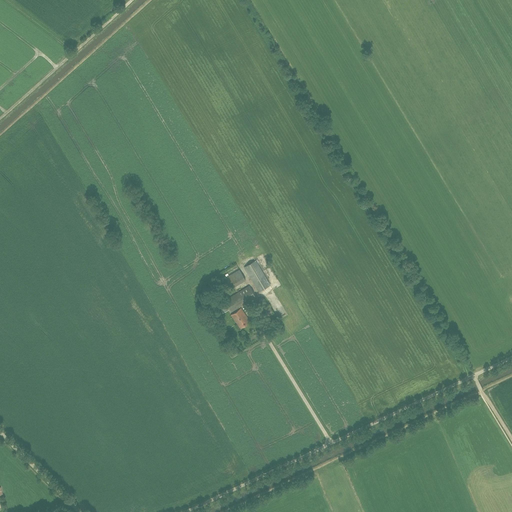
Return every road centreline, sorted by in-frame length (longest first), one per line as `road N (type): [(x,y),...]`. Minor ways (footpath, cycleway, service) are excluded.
road 1 (unclassified): [(185,511),(511,358)]
road 2 (track): [(131,0),(0,119)]
